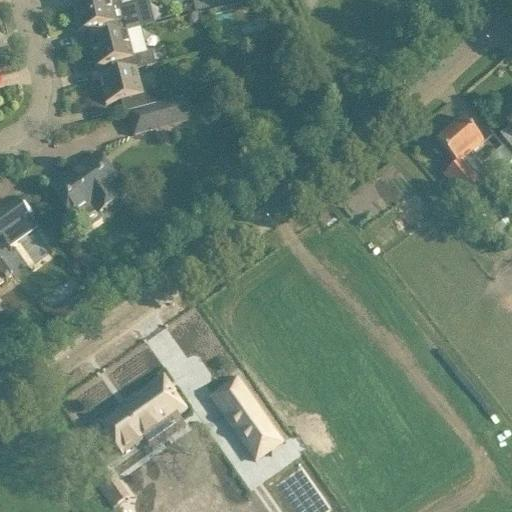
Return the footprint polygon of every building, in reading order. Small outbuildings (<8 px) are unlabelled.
[(87,4),(72,8),(79,34),(88,31),(98,29),(101,40),(101,41),(134,31),(134,32),(140,30),(141,30),(135,7),(122,10),(119,0),(104,0),(91,3),(87,4)] [(91,43),(90,43),(96,69),(111,65),(115,64),(118,75),(118,76),(136,71),(137,72),(144,70),(156,67),(152,53),(147,55),(140,30),(134,32),(134,31),(101,41),(101,40),(91,43)] [(281,58),(268,62),(271,75),(285,72),(281,58)] [(114,76),(99,80),(106,106),(121,102),(125,101),(128,113),(162,105),(158,91),(143,95),(137,72),(136,71),(118,76),(118,75),(114,76)] [(162,105),(128,113),(135,137),(154,132),(158,131),(157,126),(189,118),(191,117),(185,98),(162,105)] [(511,109),(502,118),(511,128),(501,137),(511,150),(511,109)] [(483,166),(473,154),(483,145),(461,119),(436,141),(457,166),(444,176),(466,202),(467,202),(476,212),(488,202),(480,191),(511,164),(511,158),(504,149),(483,166)] [(97,215),(120,199),(114,191),(120,187),(98,156),(51,190),(72,220),(91,207),(97,215)] [(18,202),(0,215),(0,238),(2,237),(11,250),(20,243),(36,232),(38,230),(18,202)] [(507,247),(511,242),(511,213),(507,218),(497,205),(484,216),(494,227),(492,229),(483,218),(476,224),(498,250),(504,245),(507,247)] [(0,286),(13,278),(2,263),(0,264),(0,286)] [(71,426),(169,374),(154,345),(56,398),(71,426)] [(123,409),(99,425),(122,457),(145,441),(152,451),(152,452),(153,452),(166,442),(166,443),(167,442),(180,433),(181,432),(180,431),(180,432),(173,422),(178,418),(186,413),(174,395),(175,394),(163,378),(148,389),(150,392),(139,400),(137,397),(126,405),(127,406),(123,409)] [(245,406),(229,418),(239,432),(236,435),(256,464),(285,443),(240,379),(230,386),(231,387),(245,406)] [(201,385),(182,398),(197,419),(216,405),(201,385)]
